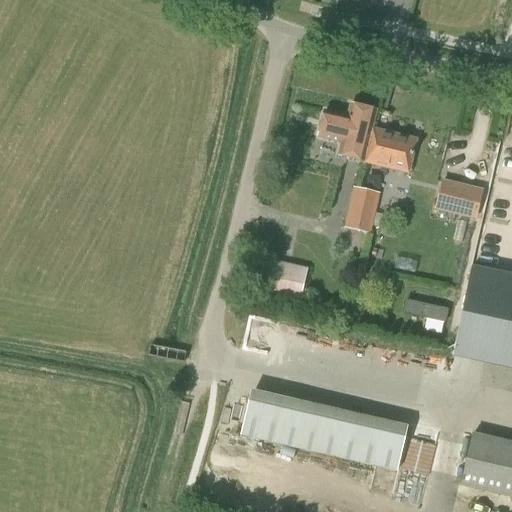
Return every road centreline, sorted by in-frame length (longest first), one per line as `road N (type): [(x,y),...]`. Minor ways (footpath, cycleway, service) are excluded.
road 1 (unclassified): [(202,369),(286,29)]
road 2 (unclassified): [(511,81),(286,29)]
